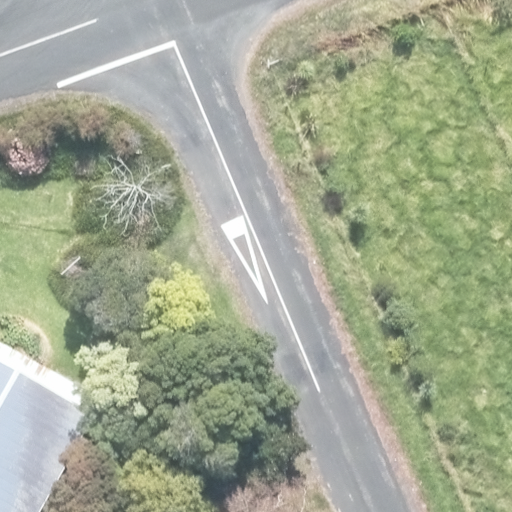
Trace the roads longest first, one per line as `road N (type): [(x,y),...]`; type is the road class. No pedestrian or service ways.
road 1 (unclassified): [(374,511),(145,2)]
road 2 (unclassified): [(145,2),(0,53)]
